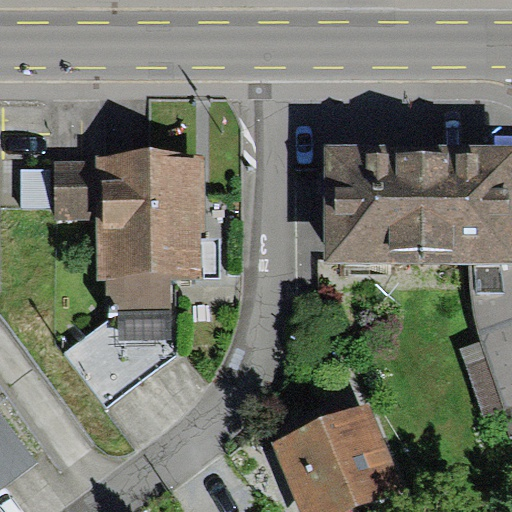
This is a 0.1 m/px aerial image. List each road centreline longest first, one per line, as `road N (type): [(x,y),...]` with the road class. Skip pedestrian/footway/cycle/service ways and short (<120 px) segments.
road 1 (residential): [(94,511),(248,373),(271,325),(269,44)]
road 2 (secondary): [(269,44),(0,43)]
road 3 (secondary): [(511,44),(269,44)]
